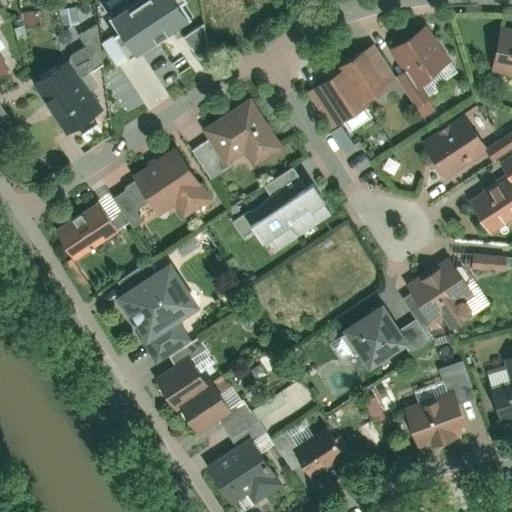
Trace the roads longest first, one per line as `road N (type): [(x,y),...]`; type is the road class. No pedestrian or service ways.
road 1 (tertiary): [(198,511),(6,223)]
road 2 (residential): [(6,223),(262,55)]
road 3 (residential): [(262,55),(370,223),(391,234)]
road 4 (residential): [(331,511),(364,491),(511,449)]
road 5 (residential): [(262,55),(327,20),(415,0)]
